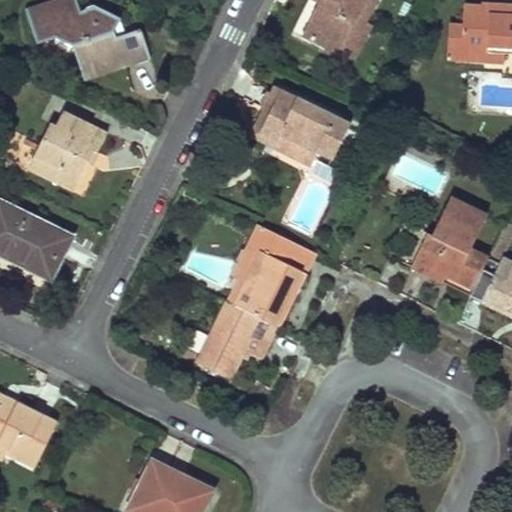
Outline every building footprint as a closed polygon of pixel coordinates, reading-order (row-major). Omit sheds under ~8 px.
[(74,0),(57,0),(25,10),(27,15),(75,0),(74,0)] [(27,15),(37,45),(54,38),(72,47),(84,83),(124,69),(113,41),(111,36),(119,21),(94,8),(86,10),(86,13),(80,15),(75,0),(27,15)] [(375,0),(314,0),(313,4),(318,6),(302,37),(339,56),(352,28),(364,2),(373,7),(375,0)] [(364,2),(352,28),(360,31),(373,7),(364,2)] [(482,11),(464,8),(462,28),(464,28),(462,53),(487,55),(487,47),(511,48),(511,18),(508,18),(508,8),(482,6),(482,11)] [(125,37),(119,21),(111,36),(113,41),(125,37)] [(462,28),(450,27),(448,61),(503,64),(504,56),(487,55),(462,53),(464,28),(462,28)] [(360,31),(352,28),(339,56),(354,63),(367,35),(360,31)] [(139,32),(125,37),(136,65),(149,60),(139,32)] [(125,37),(113,41),(124,69),(136,65),(125,37)] [(511,48),(487,47),(487,55),(504,56),(511,57),(511,48)] [(350,125),(281,91),(266,121),(259,134),(256,140),(308,166),(315,154),(332,163),(350,125)] [(107,135),(63,112),(56,128),(51,124),(34,159),(42,163),(36,174),(73,193),(87,165),(93,152),(98,153),(107,135)] [(98,153),(93,152),(87,165),(92,167),(98,153)] [(42,163),(34,159),(28,171),(36,174),(42,163)] [(487,218),(451,199),(432,238),(395,219),(378,251),(426,275),(443,284),(447,277),(473,289),(488,259),(471,251),(487,218)] [(73,237),(0,200),(0,257),(8,261),(51,283),(73,237)] [(272,233),(259,226),(233,278),(238,280),(226,303),(235,308),(272,233)] [(511,239),(511,230),(504,226),(488,259),(473,289),(470,296),(498,310),(511,317),(511,264),(502,260),(511,239)] [(314,254),(272,233),(235,308),(276,328),(292,296),(314,254)] [(447,277),(443,284),(470,296),(473,289),(447,277)] [(235,308),(226,303),(195,364),(228,381),(240,358),(245,360),(248,355),(260,361),(266,349),(276,328),(235,308)] [(17,405),(0,396),(0,445),(6,449),(4,453),(35,469),(56,425),(26,410),(23,416),(14,412),(17,405)] [(26,410),(17,405),(14,412),(23,416),(26,410)] [(185,478),(152,461),(126,511),(204,511),(212,498),(182,484),(185,478)] [(214,493),(185,478),(182,484),(212,498),(214,493)]
